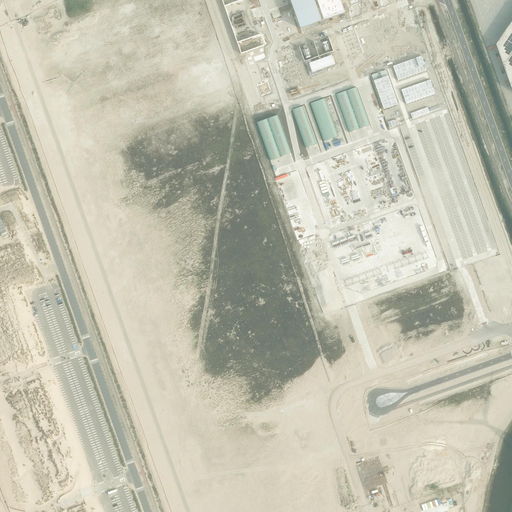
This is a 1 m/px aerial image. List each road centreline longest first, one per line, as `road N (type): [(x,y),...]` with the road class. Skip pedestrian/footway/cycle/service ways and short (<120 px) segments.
road 1 (unclassified): [(147,511),(0,95)]
road 2 (tertiary): [(447,0),(511,181)]
